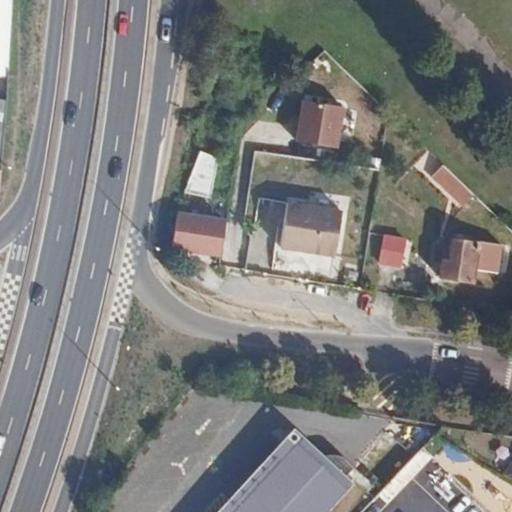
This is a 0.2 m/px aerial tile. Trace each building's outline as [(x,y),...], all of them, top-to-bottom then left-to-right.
[(0,0),(0,88),(8,89),(10,0),(0,0)] [(348,108),(303,101),(297,142),(341,149),(348,108)] [(429,153),(416,166),(462,211),(475,197),(429,153)] [(223,166),(217,160),(204,174),(210,179),(223,166)] [(210,179),(204,174),(189,189),(202,199),(216,185),(210,179)] [(341,213),(287,204),(280,249),(334,257),(341,213)] [(179,247),(218,255),(224,222),(184,215),(179,247)] [(499,274),(503,245),(455,236),(453,250),(449,249),(443,278),(476,284),(479,270),(499,274)] [(410,244),(382,240),(377,265),(406,270),(410,244)] [(511,439),(485,428),(473,456),(507,471),(511,458),(511,439)] [(250,511),(304,452),(302,450),(293,459),(280,447),(219,511),(250,511)] [(308,456),(304,452),(250,511),(310,511),(351,469),(328,449),(322,449),(317,449),(312,452),(308,456)]
